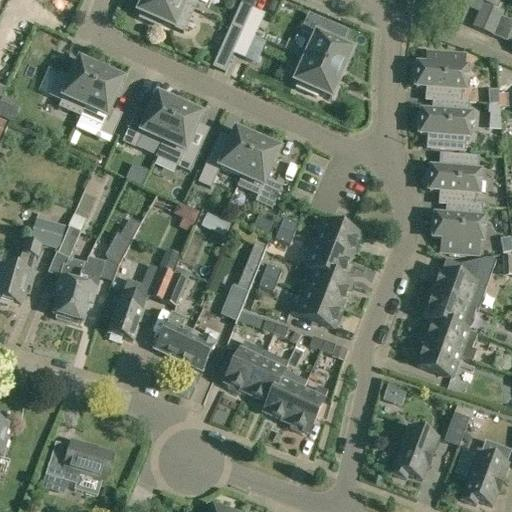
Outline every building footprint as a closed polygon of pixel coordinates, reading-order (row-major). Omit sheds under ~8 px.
[(193,11),(168,0),(144,0),(138,14),(141,16),(140,20),(161,29),(163,26),(183,35),(193,11)] [(168,0),(193,11),(198,0),(168,0)] [(492,38),(501,18),(503,14),(482,5),(471,29),(492,38)] [(252,11),(241,6),(231,28),(243,33),(252,11)] [(263,16),(252,11),(243,33),(254,38),(263,16)] [(511,28),(511,23),(501,18),(492,38),(505,44),(511,28)] [(243,33),(231,28),(221,50),(233,55),(243,33)] [(254,38),(243,33),(233,55),(244,60),(254,38)] [(315,37),(305,61),(341,77),(352,53),(340,48),(341,44),(321,35),(319,39),(315,37)] [(426,102),(434,102),(461,105),(461,103),(462,93),(464,93),(466,69),(462,69),(463,56),(430,54),(429,68),(417,67),(417,70),(414,70),(413,85),(416,85),(416,88),(427,89),(426,102)] [(341,77),(305,61),(294,85),(298,86),(296,90),(317,99),(318,95),(331,101),(341,77)] [(59,108),(61,109),(80,117),(84,109),(101,72),(79,62),(71,80),(60,75),(50,97),(61,102),(59,108)] [(101,72),(84,109),(85,109),(86,109),(106,118),(100,133),(111,138),(121,116),(110,111),(123,82),(101,72)] [(488,89),(489,103),(499,103),(498,88),(488,89)] [(163,144),(179,107),(157,97),(144,126),(133,121),(123,143),(156,158),(163,144)] [(0,105),(0,117),(14,123),(16,119),(20,109),(2,101),(0,105)] [(430,150),(464,153),(465,140),(469,140),(470,116),(467,116),(468,103),(461,103),(461,105),(434,102),(432,114),(421,114),(421,117),(418,117),(417,132),(421,132),(420,136),(431,137),(430,150)] [(487,115),(498,115),(498,107),(488,106),(487,115)] [(163,144),(156,158),(189,173),(199,151),(188,146),(201,117),(179,107),(163,144)] [(205,130),(200,149),(210,151),(215,132),(205,130)] [(240,178),(241,179),(257,142),(235,132),(222,161),(211,156),(198,183),(210,188),(219,169),(240,178)] [(257,142),(241,179),(237,187),(259,197),(256,203),(271,209),(281,187),(266,181),(279,152),(257,142)] [(439,206),(447,206),(474,208),(474,207),(475,197),(478,197),(480,173),(477,173),(478,161),(444,158),(443,172),(431,171),(431,174),(428,174),(427,189),(430,189),(429,192),(440,193),(439,206)] [(329,162),(319,179),(333,188),(343,171),(329,162)] [(173,217),(194,227),(200,214),(179,204),(173,217)] [(444,254),(478,257),(479,244),(482,244),(484,220),(481,220),(482,208),(474,207),(474,208),(447,206),(445,218),(435,217),(435,221),(432,220),(431,236),(433,236),(433,240),(445,241),(444,254)] [(201,228),(225,239),(231,226),(207,215),(206,217),(202,214),(197,224),(202,226),(201,228)] [(274,220),(260,214),(251,232),(266,239),(274,220)] [(85,221),(73,216),(68,228),(69,229),(80,233),(85,221)] [(321,235),(317,245),(316,247),(350,259),(351,254),(355,256),(360,242),(357,241),(358,237),(316,220),(312,231),(321,235)] [(107,264),(117,269),(131,244),(140,227),(130,221),(120,238),(117,236),(104,258),(107,264)] [(282,221),(278,232),(293,237),(297,226),(282,221)] [(69,229),(57,256),(68,261),(81,234),(80,233),(69,229)] [(293,237),(278,232),(274,243),(288,248),(293,237)] [(509,238),(499,240),(502,254),(511,252),(509,238)] [(0,276),(0,302),(20,308),(25,289),(30,290),(34,275),(31,274),(34,261),(38,262),(42,248),(23,242),(20,256),(21,257),(17,270),(3,266),(0,276)] [(317,273),(341,282),(350,259),(316,247),(317,245),(308,242),(304,252),(313,256),(307,270),(316,273),(317,273)] [(219,318),(236,324),(265,252),(267,248),(255,243),(236,289),(231,287),(219,318)] [(168,254),(161,269),(172,274),(179,258),(168,254)] [(66,324),(77,327),(78,324),(83,326),(88,307),(92,308),(97,291),(96,291),(100,279),(101,279),(105,265),(87,260),(85,266),(83,266),(66,324)] [(435,291),(433,296),(476,311),(476,310),(478,311),(496,264),(487,261),(466,264),(460,280),(441,274),(440,278),(436,276),(432,290),(435,291)] [(56,321),(66,324),(83,266),(72,263),(71,265),(67,264),(66,269),(63,268),(59,281),(58,280),(54,297),(57,298),(52,317),(57,318),(56,321)] [(266,268),(262,279),(276,284),(280,274),(266,268)] [(173,277),(161,304),(175,310),(187,283),(186,283),(190,275),(177,269),(173,277)] [(160,273),(148,299),(150,300),(161,304),(173,277),(160,271),(160,273)] [(350,285),(341,282),(317,273),(316,273),(311,286),(302,282),(298,293),(307,297),(307,296),(341,308),(350,285)] [(272,295),(276,284),(262,279),(258,289),(272,295)] [(108,336),(132,344),(146,302),(122,294),(108,336)] [(290,314),(332,331),(334,327),(337,328),(342,315),(339,313),(341,308),(307,296),(307,297),(303,307),(294,304),(290,314)] [(434,322),(467,334),(476,311),(433,296),(425,319),(434,322)] [(154,352),(178,363),(190,336),(178,330),(183,321),(171,316),(154,352)] [(476,338),(467,334),(434,322),(425,345),(459,358),(458,359),(472,364),(476,353),(471,351),(476,338)] [(261,333),(273,336),(276,327),(265,323),(261,333)] [(273,336),(284,340),(287,331),(276,327),(273,336)] [(178,363),(202,374),(218,338),(206,333),(202,341),(190,336),(178,363)] [(295,347),(301,336),(294,333),(289,344),(295,347)] [(309,349),(320,353),(323,344),(312,340),(309,349)] [(241,393),(246,395),(265,354),(243,344),(224,385),(228,387),(227,390),(240,396),(241,393)] [(320,353),(331,357),(334,347),(323,344),(320,353)] [(458,359),(459,358),(425,345),(424,350),(420,349),(415,363),(419,364),(417,368),(436,375),(432,386),(447,391),(458,359)] [(334,347),(331,357),(331,359),(342,363),(346,352),(334,347)] [(268,405),(279,382),(287,364),(265,354),(246,395),(268,405)] [(264,414),(286,425),(301,392),(279,382),(268,405),(264,414)] [(289,430),(302,436),(304,433),(308,435),(327,394),(317,389),(312,397),(301,392),(286,425),(291,427),(289,430)] [(443,443),(458,449),(468,421),(468,420),(470,412),(456,407),(454,415),(443,443)] [(407,477),(422,482),(427,468),(428,469),(434,454),(433,454),(438,440),(408,429),(390,475),(405,481),(407,477)] [(72,492),(95,499),(100,483),(105,484),(113,456),(71,444),(63,471),(48,466),(45,478),(74,486),(72,492)] [(477,503),(492,508),(497,495),(498,495),(504,480),(502,480),(508,466),(478,455),(460,502),(475,507),(477,503)]
